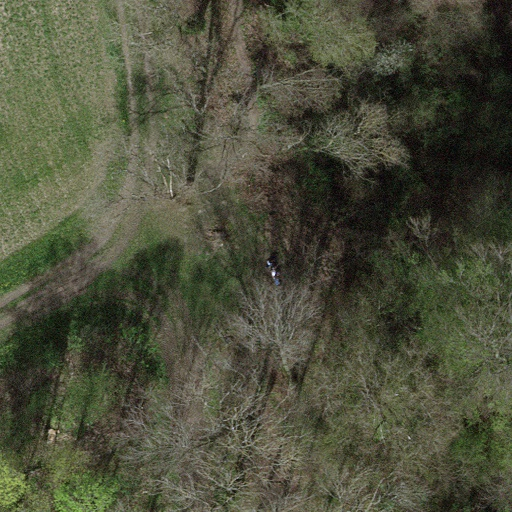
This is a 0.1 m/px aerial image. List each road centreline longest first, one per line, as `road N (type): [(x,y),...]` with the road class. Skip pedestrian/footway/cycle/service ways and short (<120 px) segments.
road 1 (track): [(232,145),(270,511)]
road 2 (track): [(232,145),(0,312)]
road 3 (track): [(200,0),(232,145)]
